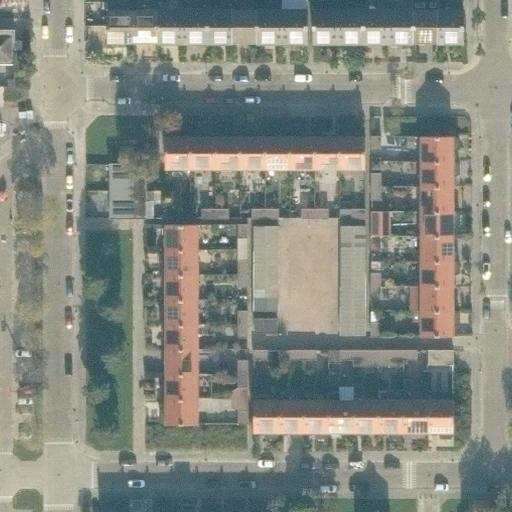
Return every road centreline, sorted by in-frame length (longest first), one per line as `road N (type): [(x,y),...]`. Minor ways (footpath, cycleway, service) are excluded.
road 1 (residential): [(497,481),(64,476)]
road 2 (residential): [(492,91),(64,88)]
road 3 (residential): [(497,481),(492,91)]
road 4 (residential): [(64,476),(65,146)]
road 5 (residential): [(5,477),(0,266)]
